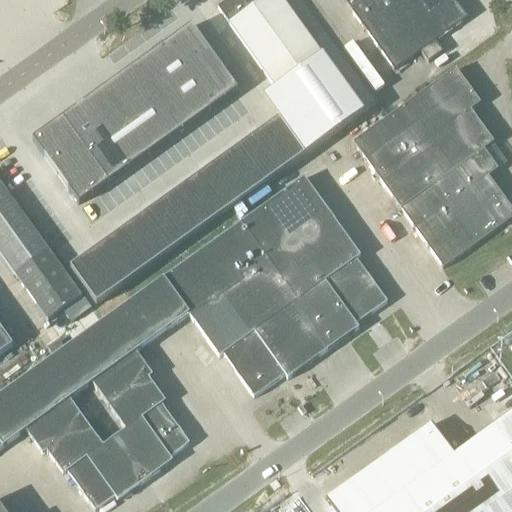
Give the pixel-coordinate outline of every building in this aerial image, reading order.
[(251,0),(230,0),(217,9),(229,25),(228,25),(275,90),(279,87),(321,57),(279,0),(263,0),(256,5),(251,0)] [(341,0),(393,73),(420,53),(435,43),(467,20),(452,0),(341,0)] [(191,28),(32,142),(78,207),(237,93),(191,28)] [(435,43),(420,53),(428,64),(442,54),(435,43)] [(363,116),(321,57),(279,87),(294,109),(279,120),(306,157),(363,116)] [(352,145),(442,271),(511,220),(511,212),(487,179),(497,172),(483,152),(493,145),(470,113),(479,106),(455,71),(352,145)] [(279,120),(249,142),(275,179),(306,157),(279,120)] [(230,156),(256,192),(275,179),(249,142),(230,156)] [(214,167),(240,204),(256,192),(230,156),(214,167)] [(198,178),(225,215),(240,204),(214,167),(198,178)] [(182,190),(208,227),(225,215),(198,178),(182,190)] [(0,397),(0,451),(3,450),(26,433),(42,456),(46,454),(63,477),(67,474),(93,511),(97,511),(115,500),(118,504),(172,464),(170,460),(190,446),(161,407),(165,404),(149,381),(153,378),(136,354),(188,317),(219,360),(222,357),(253,400),(284,378),(287,382),(358,331),(356,327),(387,305),(356,261),(360,259),(303,180),(143,295),(0,397)] [(0,256),(48,323),(80,300),(0,187),(0,256)] [(168,200),(195,236),(208,227),(182,190),(168,200)] [(154,210),(180,247),(195,236),(168,200),(154,210)] [(138,222),(164,258),(180,247),(154,210),(138,222)] [(118,236),(144,273),(164,258),(138,222),(118,236)] [(99,250),(125,286),(144,273),(118,236),(99,250)] [(70,271),(96,307),(125,286),(99,250),(70,271)] [(0,356),(12,348),(0,330),(0,356)] [(481,362),(463,374),(484,403),(502,391),(481,362)] [(332,511),(511,511),(511,417),(455,459),(431,426),(326,502),(332,511)]
